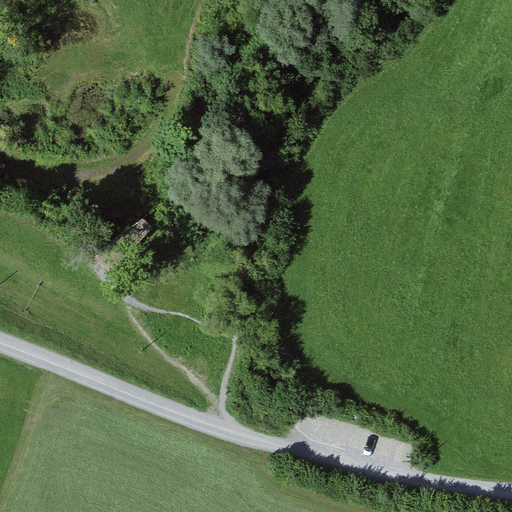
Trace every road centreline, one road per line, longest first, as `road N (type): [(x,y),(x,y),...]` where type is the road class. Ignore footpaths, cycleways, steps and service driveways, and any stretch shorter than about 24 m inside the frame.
road 1 (track): [(511,493),(414,480),(216,428)]
road 2 (track): [(0,282),(207,388),(216,428)]
road 3 (track): [(216,428),(0,343)]
